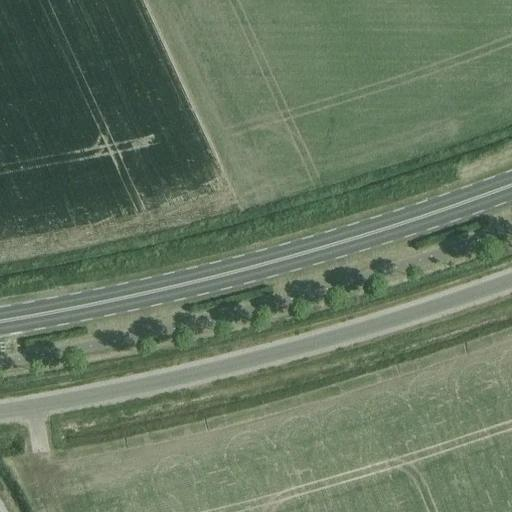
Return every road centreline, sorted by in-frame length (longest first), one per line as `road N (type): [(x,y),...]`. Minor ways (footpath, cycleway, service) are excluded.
road 1 (primary): [(0,322),(289,258),(511,185)]
road 2 (unclassified): [(0,414),(317,343),(511,281)]
